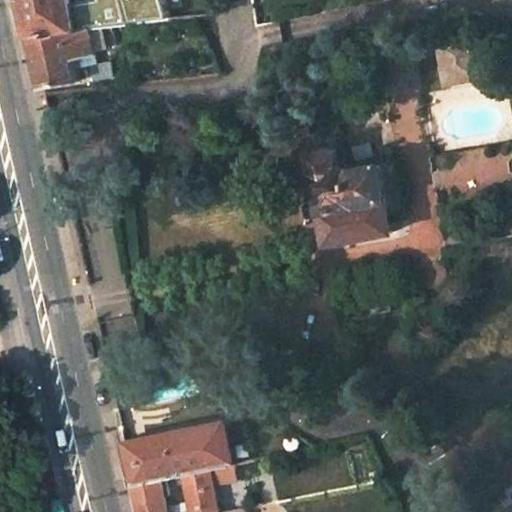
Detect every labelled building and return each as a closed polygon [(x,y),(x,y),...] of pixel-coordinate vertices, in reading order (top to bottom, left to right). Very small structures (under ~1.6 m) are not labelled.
[(25,0),(33,33),(77,29),(104,26),(173,18),(167,0),(25,0)] [(45,86),(79,81),(74,57),(99,51),(98,48),(109,46),(104,26),(77,29),(33,33),(45,86)] [(420,87),(412,44),(380,50),(388,93),(420,87)] [(409,212),(399,156),(381,159),(382,164),(351,170),(350,166),(342,168),(338,149),(313,154),(316,172),(313,172),(318,196),(321,196),(330,243),(397,230),(394,215),(409,212)] [(155,436),(126,442),(136,485),(164,479),(184,474),(234,463),(224,422),(155,437),(155,436)] [(215,485),(239,480),(235,463),(234,463),(211,469),(215,485)] [(220,511),(215,485),(211,469),(184,474),(192,511),(220,511)] [(171,511),(164,479),(136,485),(142,511),(171,511)]
